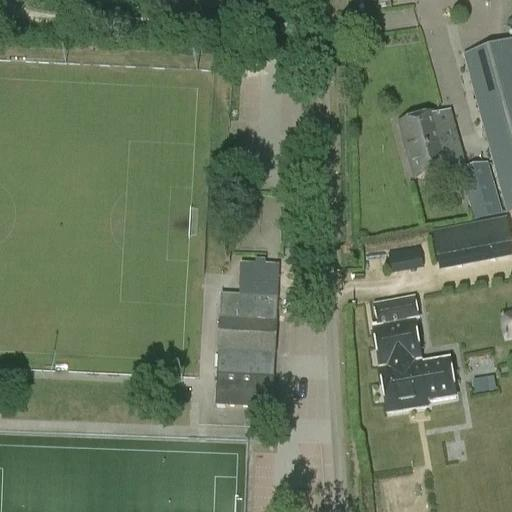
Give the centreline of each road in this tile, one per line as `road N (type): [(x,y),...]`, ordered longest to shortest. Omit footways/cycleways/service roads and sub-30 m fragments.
road 1 (unclassified): [(341,511),(316,0)]
road 2 (track): [(0,11),(25,22),(317,30)]
